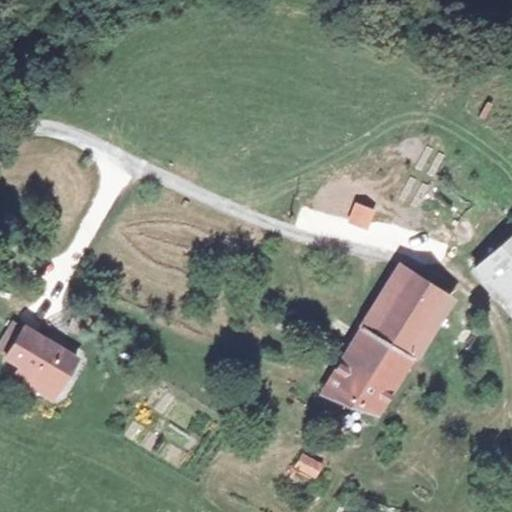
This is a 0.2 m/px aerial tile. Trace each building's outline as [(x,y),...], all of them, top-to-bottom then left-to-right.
[(511,236),(472,274),(511,315),(511,236)] [(398,267),(394,276),(415,289),(420,280),(398,267)] [(363,329),(414,360),(450,299),(420,280),(415,289),(394,276),(363,329)] [(414,360),(363,329),(350,352),(344,349),(337,361),(343,365),(326,394),(352,401),(380,417),(414,360)] [(82,364),(29,331),(11,361),(24,369),(18,378),(41,392),(47,383),(64,394),(82,364)] [(58,403),(64,394),(47,383),(41,392),(58,403)] [(314,482),(324,465),(303,452),(292,469),(314,482)]
